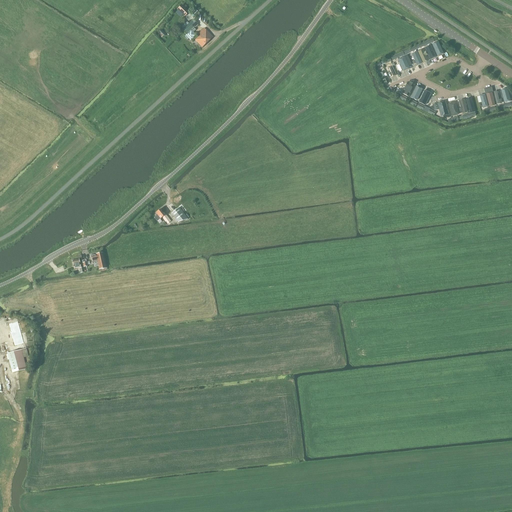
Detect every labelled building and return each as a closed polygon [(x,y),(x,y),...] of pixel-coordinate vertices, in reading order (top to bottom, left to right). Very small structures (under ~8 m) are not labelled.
[(185,17),(190,12),(182,5),(177,10),(185,17)] [(193,32),(195,30),(194,28),(199,24),(195,20),(182,30),(186,35),(191,41),(197,36),(193,32)] [(202,48),(214,38),(206,30),(205,28),(198,34),(200,36),(195,40),(202,48)] [(415,47),(409,50),(410,53),(434,42),(433,39),(427,42),(421,44),(415,47)] [(438,42),(432,44),(438,57),(443,54),(438,42)] [(431,46),(425,48),(430,60),(436,57),(431,46)] [(423,50),(418,52),(423,63),(427,62),(428,61),(427,60),(426,56),(425,55),(427,55),(427,56),(427,55),(426,52),(424,53),(423,50)] [(417,52),(412,54),(417,66),(422,64),(417,52)] [(397,55),(391,58),(392,61),(404,55),(403,53),(397,55)] [(405,57),(398,60),(403,72),(410,69),(405,57)] [(386,74),(385,71),(378,74),(383,86),(390,83),(387,77),(388,76),(387,74),(386,74)] [(404,90),(402,94),(408,97),(414,85),(408,82),(405,87),(404,90)] [(417,87),(411,98),(416,101),(422,90),(417,87)] [(508,89),(502,90),(505,103),(511,102),(508,89)] [(424,91),(419,102),(425,106),(431,94),(424,91)] [(487,94),(486,94),(489,107),(495,106),(492,93),(487,94)] [(445,102),(438,104),(441,117),(448,115),(445,102)] [(455,103),(449,104),(452,116),(458,115),(455,103)] [(179,208),(171,214),(178,223),(188,220),(179,208)] [(158,216),(155,218),(158,222),(164,217),(164,218),(164,219),(169,224),(172,222),(166,215),(161,209),(156,214),(158,216)] [(103,253),(100,254),(96,254),(96,255),(91,256),(93,262),(98,261),(100,270),(106,268),(103,256),(103,253)] [(74,270),(80,269),(81,268),(79,260),(72,261),(74,270)] [(16,316),(7,318),(13,339),(22,337),(16,316)] [(19,340),(5,343),(7,352),(10,362),(29,357),(25,341),(20,342),(19,340)]
